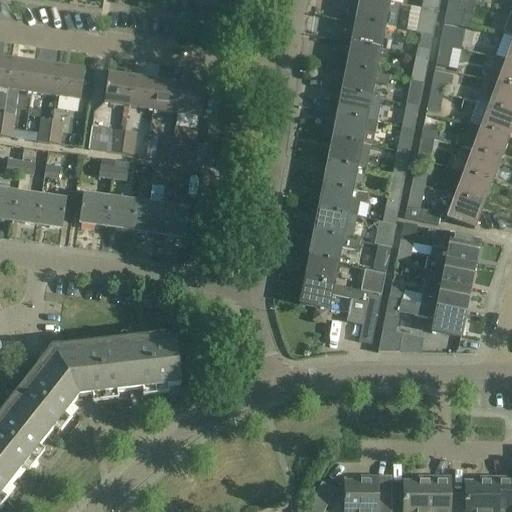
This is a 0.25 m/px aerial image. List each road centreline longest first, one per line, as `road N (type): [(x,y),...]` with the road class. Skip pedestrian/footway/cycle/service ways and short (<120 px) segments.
road 1 (residential): [(287,73),(0,30)]
road 2 (residential): [(254,293),(0,254)]
road 3 (residential): [(496,378),(326,377),(273,389)]
road 4 (residential): [(254,293),(287,73)]
road 5 (residential): [(273,389),(207,418),(97,511)]
road 6 (unknown): [(427,376),(429,443),(368,444)]
